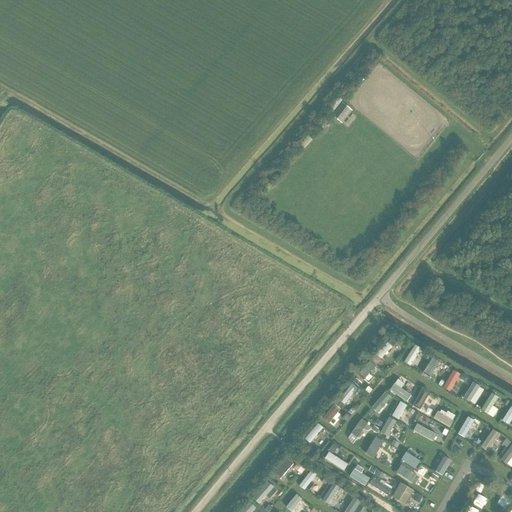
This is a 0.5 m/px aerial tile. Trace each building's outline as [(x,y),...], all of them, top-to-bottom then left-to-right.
[(352,111),(342,103),(331,116),(341,124),(352,111)] [(376,354),(381,359),(393,347),(388,342),(376,354)] [(404,361),(410,365),(421,348),(415,344),(404,361)] [(444,386),(450,390),(460,374),(454,370),(444,386)] [(340,399),(345,404),(357,388),(352,384),(340,399)] [(413,406),(419,409),(429,392),(423,389),(413,406)] [(371,407),(377,412),(390,397),(384,392),(371,407)] [(481,409),(487,413),(497,397),(491,393),(481,409)] [(380,432),(386,436),(395,421),(389,418),(380,432)] [(458,434),(464,438),(474,421),(468,418),(458,434)] [(305,438),(311,443),(323,427),(318,423),(305,438)] [(501,460),(507,464),(511,455),(511,443),(501,460)] [(435,471),(442,475),(450,460),(444,456),(435,471)] [(275,474),(281,478),(293,463),(288,458),(275,474)] [(299,486),(305,491),(317,473),(311,469),(299,486)] [(254,499),(261,503),(273,486),(267,482),(254,499)] [(322,499),(328,503),(339,487),(333,483),(322,499)] [(392,497),(405,505),(414,491),(400,483),(392,497)] [(344,511),(353,511),(360,501),(354,497),(344,511)] [(241,511),(251,511),(255,508),(250,503),(241,511)]
